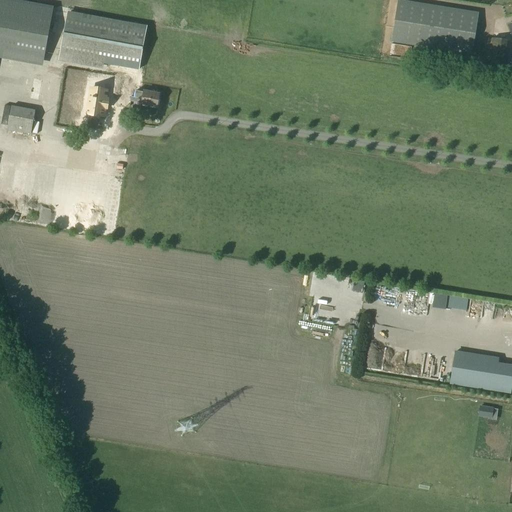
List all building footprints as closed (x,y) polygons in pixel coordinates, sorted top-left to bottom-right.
[(0,0),(0,52),(44,60),(53,8),(0,0)] [(472,57),(479,15),(398,2),(391,44),(472,57)] [(68,12),(59,60),(105,68),(103,76),(108,77),(106,91),(132,96),(131,101),(142,103),(142,104),(158,107),(160,94),(144,91),(144,93),(136,91),(142,59),(148,26),(68,12)] [(483,38),(482,61),(490,61),(492,38),(483,38)] [(508,39),(492,38),(490,61),(489,66),(505,68),(508,39)] [(94,115),(97,94),(96,94),(97,85),(78,82),(73,103),(74,103),(72,111),(74,112),(71,123),(80,124),(82,113),(94,115)] [(46,93),(44,83),(37,84),(40,100),(43,100),(42,94),(46,93)] [(36,136),(40,111),(16,107),(12,132),(36,136)] [(48,145),(38,196),(78,204),(87,152),(48,145)] [(109,145),(109,153),(117,153),(117,146),(109,145)] [(117,235),(134,236),(135,225),(128,225),(128,219),(136,219),(137,207),(130,207),(130,202),(120,201),(117,235)] [(445,310),(447,296),(434,294),(432,308),(445,310)] [(468,298),(449,296),(448,307),(466,310),(468,298)] [(476,303),(476,322),(486,322),(486,303),(476,303)] [(498,359),(454,352),(450,383),(510,392),(511,379),(511,366),(497,364),(498,359)] [(501,420),(502,412),(490,410),(489,418),(501,420)]
